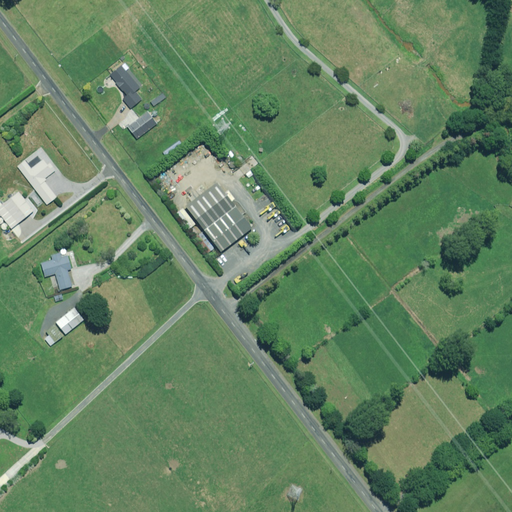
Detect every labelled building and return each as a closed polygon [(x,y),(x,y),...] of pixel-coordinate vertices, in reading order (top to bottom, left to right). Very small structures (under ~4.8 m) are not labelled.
[(141,88),(123,65),(110,76),(127,96),(123,100),(131,109),(143,100),(136,92),(141,88)] [(159,95),(150,101),(153,106),(162,100),(159,95)] [(149,103),(143,106),(146,112),(152,109),(149,103)] [(48,165),(44,160),(32,169),(26,161),(18,167),(48,205),(57,198),(44,180),(56,171),(51,164),(48,165)] [(34,212),(19,193),(0,207),(0,214),(12,229),(34,212)] [(246,213),(236,200),(227,207),(230,211),(204,231),(221,253),(252,228),(243,216),(246,213)] [(5,222),(0,226),(5,232),(10,228),(5,222)] [(63,258),(61,253),(52,256),(53,261),(42,264),(46,277),(56,274),(61,291),(74,287),(69,271),(73,270),(69,256),(63,258)] [(80,323),(71,311),(56,323),(66,335),(80,323)] [(51,346),(55,343),(64,337),(55,324),(46,330),(50,336),(46,339),(51,346)]
